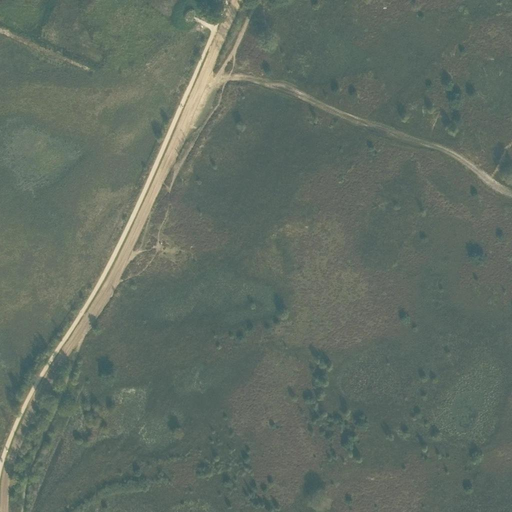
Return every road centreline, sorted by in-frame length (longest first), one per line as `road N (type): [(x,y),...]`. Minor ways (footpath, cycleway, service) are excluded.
road 1 (track): [(203,75),(134,235),(18,437),(2,511)]
road 2 (track): [(511,193),(444,150),(351,123),(248,79),(203,75)]
road 3 (track): [(21,511),(78,333)]
